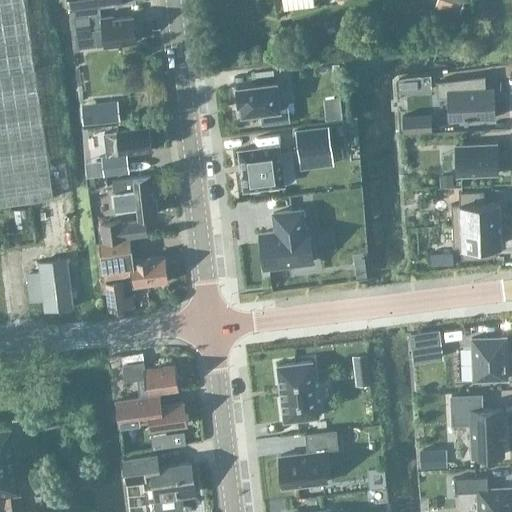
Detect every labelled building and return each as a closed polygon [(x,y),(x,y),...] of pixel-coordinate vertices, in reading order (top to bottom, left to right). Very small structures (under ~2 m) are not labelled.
[(23,0),(0,0),(0,206),(54,198),(23,0)] [(462,0),(443,0),(441,8),(458,14),(462,0)] [(102,17),(101,9),(94,9),(94,8),(73,11),(76,33),(91,31),(91,30),(95,30),(97,46),(104,45),(136,42),(133,16),(113,19),(112,16),(102,17)] [(485,75),(436,81),(437,96),(447,96),(448,120),(464,119),(464,120),(468,120),(468,119),(495,118),(494,88),(486,88),(485,75)] [(279,107),(276,82),(236,86),(236,88),(238,102),(238,103),(240,103),(242,113),(261,111),(262,124),(288,120),(287,106),(279,107)] [(119,122),(117,100),(81,104),(83,125),(119,122)] [(430,114),(402,115),(403,131),(431,130),(430,114)] [(328,126),(296,131),(299,154),(331,150),(328,126)] [(126,154),(151,151),(148,127),(118,131),(118,136),(108,137),(110,155),(103,156),(105,174),(128,171),(126,154)] [(496,144),(455,145),(457,175),(497,174),(496,144)] [(281,185),(284,185),(283,183),(278,147),(279,147),(278,145),(276,145),(240,150),(238,150),(239,152),(241,167),(240,167),(240,169),(241,169),(242,173),(241,173),(241,175),(242,175),(243,188),(244,190),(246,190),(246,189),(281,185)] [(138,217),(155,214),(151,176),(113,180),(116,208),(137,206),(138,217)] [(106,184),(96,181),(90,197),(100,201),(106,184)] [(500,224),(499,202),(484,203),(483,191),(458,192),(459,204),(451,204),(452,226),(500,224)] [(275,231),(259,233),(263,268),(313,262),(308,227),(304,228),(302,209),(273,213),(275,231)] [(100,224),(102,244),(123,241),(122,235),(146,232),(145,220),(121,223),(121,221),(100,224)] [(501,245),(500,224),(452,226),(453,247),(461,247),(461,259),(486,258),(486,246),(501,245)] [(123,241),(102,244),(100,244),(105,278),(133,274),(134,286),(167,282),(164,255),(132,260),(129,240),(123,241)] [(453,253),(441,253),(441,265),(453,265),(453,253)] [(72,307),(66,258),(39,262),(40,272),(27,274),(30,302),(43,300),(45,310),(72,307)] [(132,295),(124,296),(123,294),(119,295),(118,282),(117,281),(105,283),(105,284),(108,304),(109,311),(134,307),(132,295)] [(440,342),(438,330),(410,333),(412,345),(440,342)] [(505,337),(471,338),(473,380),(506,378),(505,337)] [(121,356),(123,364),(125,380),(145,377),(147,394),(179,389),(178,387),(181,384),(180,378),(177,375),(175,364),(145,368),(144,361),(142,353),(121,356)] [(279,363),(285,418),(320,414),(313,358),(279,363)] [(356,372),(357,384),(369,383),(367,371),(356,372)] [(481,394),(451,395),(451,412),(469,411),(471,456),(503,455),(503,439),(504,439),(504,424),(502,424),(501,408),(481,409),(481,394)] [(150,429),(186,424),(183,402),(161,405),(159,395),(116,400),(119,424),(149,420),(150,429)] [(89,428),(85,397),(72,399),(76,429),(89,428)] [(0,511),(43,511),(43,510),(26,511),(10,511),(8,495),(19,493),(10,430),(0,431),(0,511)] [(72,444),(73,475),(99,474),(98,443),(72,444)] [(322,450),(278,456),(282,487),(326,482),(322,450)] [(432,450),(420,451),(421,465),(433,465),(432,450)] [(157,454),(124,458),(127,481),(144,479),(145,487),(153,486),(156,511),(158,511),(182,509),(180,495),(195,493),(191,462),(159,467),(157,454)] [(478,491),(479,511),(510,511),(509,488),(487,489),(487,476),(453,478),(454,492),(478,491)] [(100,511),(101,499),(77,499),(76,511),(100,511)]
